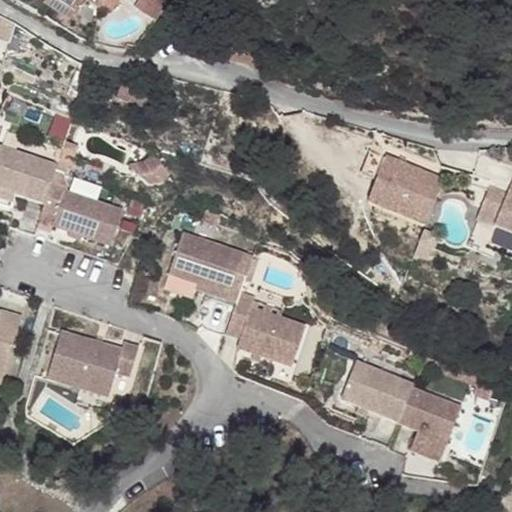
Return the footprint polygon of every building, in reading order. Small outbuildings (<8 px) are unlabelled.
[(59,0),(75,11),(81,0),(88,0),(109,14),(118,0),(59,0)] [(167,0),(137,0),(135,4),(156,18),(168,0),(167,0)] [(57,166),(59,161),(0,142),(0,143),(0,184),(18,190),(45,200),(53,178),(57,166)] [(59,161),(57,166),(65,169),(67,163),(76,153),(63,148),(59,161)] [(385,156),(368,149),(349,196),(366,202),(385,156)] [(445,179),(385,156),(366,202),(425,226),(445,179)] [(65,169),(57,166),(53,178),(68,183),(65,169)] [(68,183),(53,178),(45,200),(42,208),(57,213),(54,222),(112,241),(123,208),(67,188),(68,183)] [(490,185),(480,211),(498,218),(495,226),(511,232),(511,182),(508,192),(490,185)] [(498,218),(480,211),(477,218),(495,226),(498,218)] [(169,274),(199,285),(215,290),(214,296),(227,301),(242,256),(182,235),(169,274)] [(242,256),(227,301),(234,304),(239,291),(251,258),(242,256)] [(215,290),(199,285),(197,291),(214,296),(215,290)] [(249,307),(252,300),(253,297),(239,291),(234,304),(226,328),(224,333),(237,337),(234,346),(286,366),(301,327),(277,318),(249,307)] [(227,301),(214,296),(205,320),(226,328),(234,304),(227,301)] [(279,310),(252,300),(249,307),(277,318),(279,310)] [(0,307),(0,384),(1,385),(21,313),(0,307)] [(120,348),(58,328),(44,373),(104,393),(112,370),(127,375),(136,347),(122,342),(120,348)] [(411,390),(413,385),(357,361),(340,402),(395,426),(411,390)] [(411,390),(395,426),(442,445),(458,410),(411,390)]
